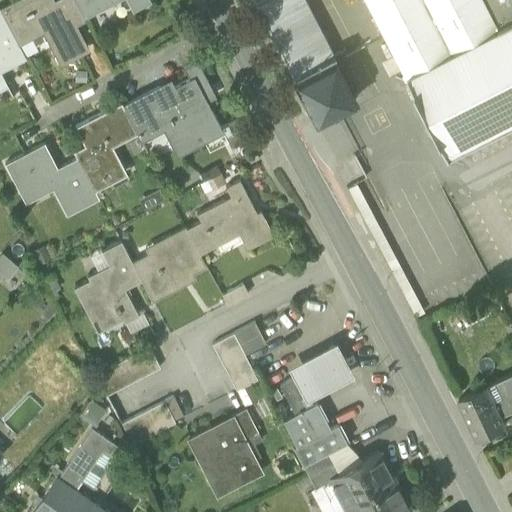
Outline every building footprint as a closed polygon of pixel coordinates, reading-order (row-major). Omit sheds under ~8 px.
[(72,24),(83,18),(73,0),(57,0),(53,2),(51,0),(19,0),(0,10),(15,38),(28,31),(41,24),(61,62),(85,49),(72,24)] [(73,0),(83,18),(117,0),(127,0),(133,11),(151,1),(150,0),(73,0)] [(253,0),(294,79),(334,59),(303,0),(253,0)] [(511,0),(370,0),(450,153),(511,120),(511,0)] [(24,56),(15,38),(0,10),(0,9),(0,80),(3,79),(0,73),(0,71),(25,58),(24,56)] [(15,38),(24,56),(38,49),(28,31),(15,38)] [(191,79),(196,89),(205,85),(209,83),(196,58),(182,65),(190,79),(191,79)] [(355,100),(334,59),(294,79),(316,121),(355,100)] [(159,87),(123,106),(133,126),(137,133),(159,121),(176,153),(202,139),(222,129),(207,101),(212,99),(205,85),(196,89),(191,79),(190,79),(163,93),(159,87)] [(74,151),(77,157),(95,191),(126,174),(108,139),(133,126),(123,106),(121,103),(75,127),(85,146),(74,151)] [(222,129),(202,139),(209,151),(228,141),(222,129)] [(98,198),(95,191),(77,157),(56,168),(44,143),(5,164),(21,196),(49,181),(67,214),(98,198)] [(199,172),(204,181),(221,172),(216,163),(199,172)] [(201,220),(186,227),(200,253),(216,244),(212,237),(235,225),(239,233),(247,248),(273,234),(260,209),(256,211),(253,213),(249,206),(253,204),(239,178),(225,185),(231,195),(197,213),(201,220)] [(347,188),(414,317),(424,312),(357,183),(347,188)] [(205,264),(200,253),(186,227),(166,238),(171,247),(152,257),(151,254),(133,264),(141,279),(151,299),(182,283),(179,278),(205,264)] [(124,288),(141,279),(133,264),(121,241),(102,250),(109,265),(98,270),(87,276),(89,279),(75,287),(94,324),(120,311),(125,321),(138,314),(124,288)] [(109,265),(102,250),(90,256),(98,270),(109,265)] [(0,253),(0,270),(7,276),(18,264),(2,251),(0,253)] [(222,294),(227,304),(248,293),(243,283),(222,294)] [(462,318),(467,326),(503,308),(498,299),(462,318)] [(234,332),(245,353),(266,342),(255,321),(234,332)] [(258,379),(252,367),(246,356),(240,344),(234,333),(212,344),(218,355),(224,367),(231,378),(237,390),(251,382),(258,379)] [(292,376),(297,374),(309,397),(354,374),(336,340),(287,366),(292,376)] [(149,345),(138,351),(127,357),(117,362),(106,368),(95,373),(99,381),(107,394),(117,389),(128,383),(138,378),(149,372),(160,367),(149,345)] [(316,400),(312,402),(309,397),(297,374),(292,376),(279,383),(294,412),(291,413),(305,440),(330,427),(329,426),(316,400)] [(511,375),(488,387),(460,399),(477,437),(505,424),(501,415),(511,410),(511,375)] [(251,382),(237,390),(245,405),(259,397),(251,382)] [(173,396),(164,400),(174,419),(183,414),(173,396)] [(106,407),(90,397),(81,412),(97,421),(106,407)] [(164,400),(153,406),(143,411),(132,417),(121,422),(132,444),(143,438),(154,433),(164,427),(175,421),(174,419),(164,400)] [(234,417),(246,438),(259,431),(246,406),(231,414),(233,418),(234,417)] [(253,412),(257,427),(268,425),(264,409),(253,412)] [(293,446),(308,474),(333,461),(327,450),(345,440),(336,422),(329,426),(330,427),(305,440),(291,413),(281,419),(295,445),(293,446)] [(231,414),(210,425),(212,429),(233,418),(231,414)] [(223,480),(228,488),(251,476),(244,464),(256,458),(246,438),(234,417),(233,418),(212,429),(210,425),(190,435),(203,459),(204,458),(208,467),(203,469),(211,486),(223,480)] [(92,427),(58,477),(56,476),(31,511),(110,511),(75,488),(81,480),(93,488),(121,446),(109,438),(92,427)] [(203,459),(190,435),(186,437),(203,469),(208,467),(204,458),(203,459)] [(362,459),(345,440),(327,450),(333,461),(339,472),(362,459)] [(330,479),(345,506),(394,479),(378,451),(362,459),(339,472),(329,477),(330,479)] [(263,470),(256,458),(244,464),(251,476),(263,470)] [(308,474),(314,486),(322,483),(330,479),(329,477),(339,472),(333,461),(308,474)] [(336,510),(337,511),(347,511),(345,506),(330,479),(322,483),(336,510)] [(402,511),(409,509),(394,479),(345,506),(347,511),(402,511)] [(223,480),(211,486),(216,495),(228,488),(223,480)] [(322,483),(314,486),(310,489),(321,511),(333,511),(336,510),(322,483)] [(6,501),(0,509),(0,511),(11,511),(15,507),(6,501)]
